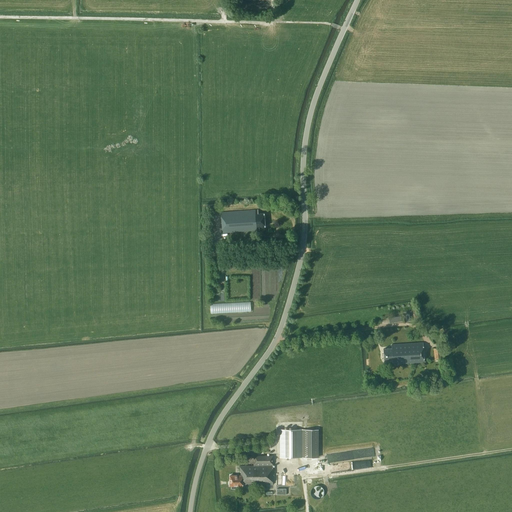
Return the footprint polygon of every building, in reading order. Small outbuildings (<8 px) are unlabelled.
[(259,213),(258,209),(221,211),(223,232),(231,232),(231,231),(259,230),(259,227),(265,227),(264,213),(259,213)] [(424,363),(423,343),(391,345),(392,348),(384,349),(384,362),(392,361),(393,363),(399,362),(399,364),(424,363)] [(441,360),(440,348),(433,348),(434,360),(441,360)] [(319,457),(318,429),(302,429),(280,430),(280,458),(319,457)] [(273,485),(272,456),(254,456),(254,466),(240,466),(240,472),(241,472),(241,475),(230,475),(230,486),(232,486),(232,489),(237,489),(237,486),(243,486),(243,483),(244,483),(244,485),(273,485)]
